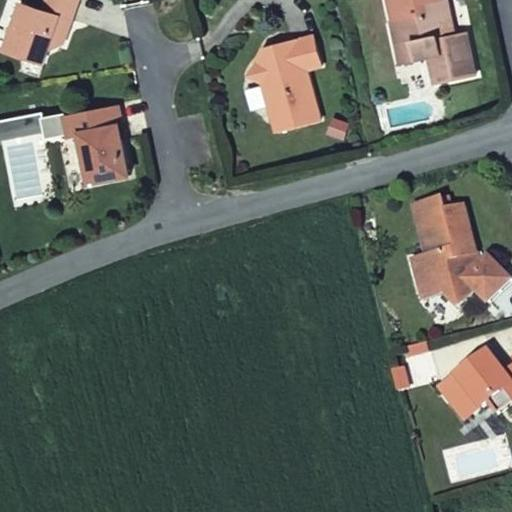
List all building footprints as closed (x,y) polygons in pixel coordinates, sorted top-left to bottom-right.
[(67,44),(79,0),(51,0),(48,13),(28,7),(21,32),(31,35),(25,55),(52,62),(58,42),(67,44)] [(430,81),(468,73),(460,34),(449,36),(445,37),(440,18),(446,17),(442,0),(439,0),(422,4),(425,14),(393,21),(400,55),(413,53),(414,59),(424,57),(430,81)] [(449,36),(446,17),(440,18),(445,37),(449,36)] [(21,32),(15,53),(25,55),(31,35),(21,32)] [(266,80),(278,130),(322,119),(308,68),(321,64),(314,36),(293,42),(295,50),(280,54),(268,47),(254,75),(266,80)] [(295,50),(293,42),(268,47),(280,54),(295,50)] [(400,55),(401,62),(414,59),(413,53),(400,55)] [(119,107),(71,117),(75,136),(87,134),(96,182),(132,175),(119,107)] [(471,285),(478,292),(491,304),(511,283),(511,277),(490,257),(481,265),(464,208),(448,213),(444,201),(415,205),(421,243),(426,242),(429,255),(423,255),(410,261),(421,286),(422,289),(437,283),(446,293),(461,308),(473,297),(466,290),(471,285)] [(426,242),(421,243),(423,255),(429,255),(426,242)] [(427,300),(446,293),(437,283),(422,289),(427,300)] [(473,297),(478,292),(471,285),(466,290),(473,297)] [(427,345),(409,350),(410,357),(429,351),(427,345)] [(511,368),(507,373),(492,352),(460,376),(484,408),(492,401),(505,390),(511,400),(511,368)] [(407,367),(396,371),(401,390),(411,387),(407,367)] [(455,380),(479,412),(484,408),(460,376),(455,380)] [(503,414),(511,407),(511,400),(505,390),(492,401),(503,414)]
